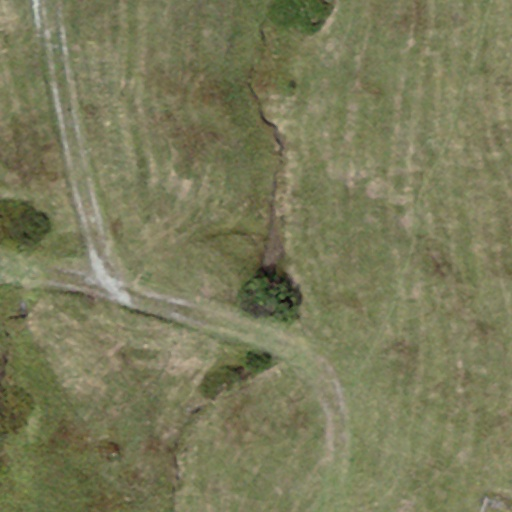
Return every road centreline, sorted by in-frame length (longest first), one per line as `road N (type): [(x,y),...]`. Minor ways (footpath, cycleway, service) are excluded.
road 1 (track): [(335,511),(353,379),(138,296),(0,274)]
road 2 (track): [(138,296),(98,223),(62,0)]
